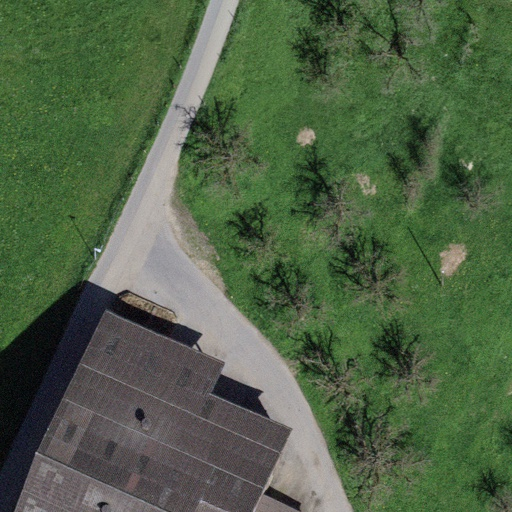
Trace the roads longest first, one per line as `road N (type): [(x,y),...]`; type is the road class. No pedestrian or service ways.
road 1 (track): [(0,511),(138,221),(227,0)]
road 2 (track): [(138,221),(278,380),(337,511)]
